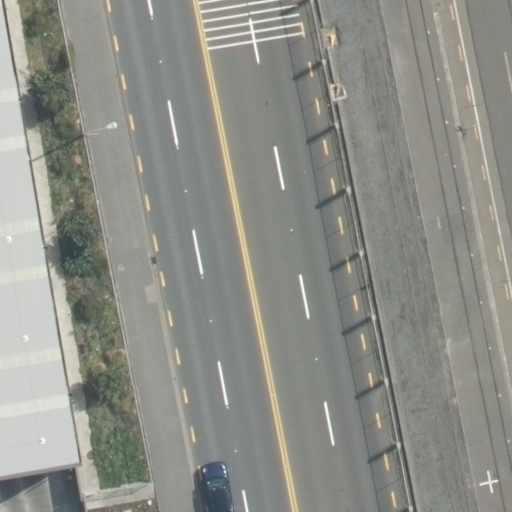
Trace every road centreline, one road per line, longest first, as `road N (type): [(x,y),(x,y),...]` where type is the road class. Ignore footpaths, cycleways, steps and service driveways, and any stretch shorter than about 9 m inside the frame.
road 1 (primary): [(254,0),(353,511)]
road 2 (primary): [(253,511),(160,0)]
